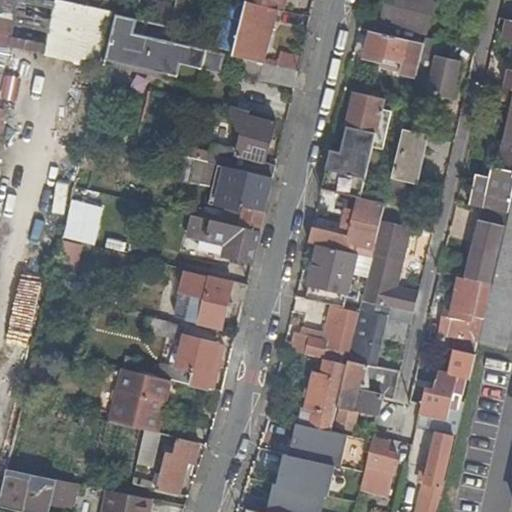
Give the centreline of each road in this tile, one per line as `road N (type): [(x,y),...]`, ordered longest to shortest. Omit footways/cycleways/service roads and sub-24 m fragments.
road 1 (residential): [(335,0),(252,374),(209,511)]
road 2 (residential): [(390,437),(496,0)]
